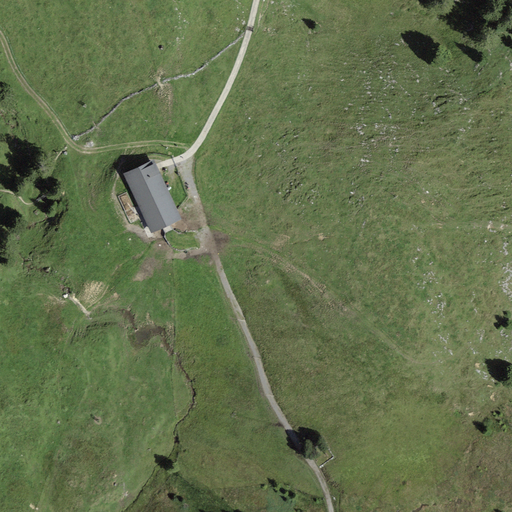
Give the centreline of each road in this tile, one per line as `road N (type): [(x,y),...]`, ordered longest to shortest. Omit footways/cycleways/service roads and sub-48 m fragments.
road 1 (track): [(184,157),(271,396),(332,511)]
road 2 (unclassified): [(257,0),(201,139),(184,157),(159,165)]
road 3 (track): [(81,152),(23,85),(0,35)]
